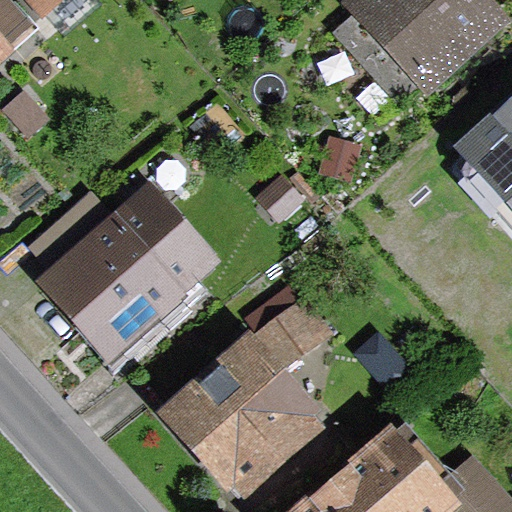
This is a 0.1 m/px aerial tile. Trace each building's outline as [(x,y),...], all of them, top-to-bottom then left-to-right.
[(28,0),(43,16),(60,0),(28,0)] [(375,0),(366,9),(427,76),(486,23),(465,0),(375,0)] [(0,56),(27,32),(0,1),(0,56)] [(511,174),(486,147),(381,246),(473,343),(511,306),(511,174)] [(57,284),(111,345),(201,263),(151,205),(57,284)] [(249,322),(281,368),(318,341),(284,295),(249,322)] [(173,416),(243,496),(316,432),(245,352),(173,416)] [(441,511),(445,509),(387,443),(308,511),(441,511)] [(506,511),(468,468),(435,497),(448,511),(506,511)]
